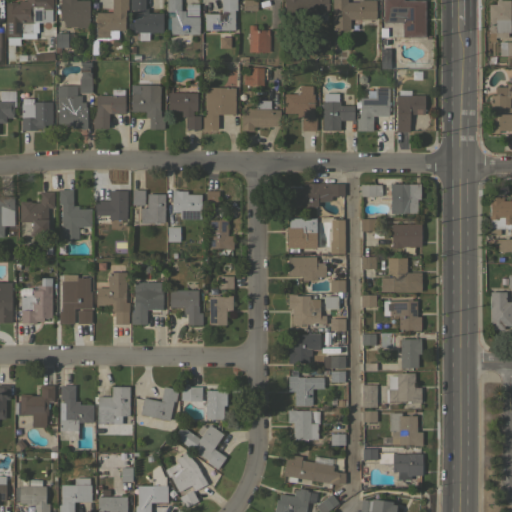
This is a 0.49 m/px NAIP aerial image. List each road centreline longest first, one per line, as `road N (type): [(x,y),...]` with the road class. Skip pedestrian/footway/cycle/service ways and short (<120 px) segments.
road 1 (residential): [(0,165),(84,157),(511,163)]
road 2 (tertiary): [(458,0),(459,511)]
road 3 (residential): [(231,511),(255,469),(261,160)]
road 4 (residential): [(0,357),(260,357)]
